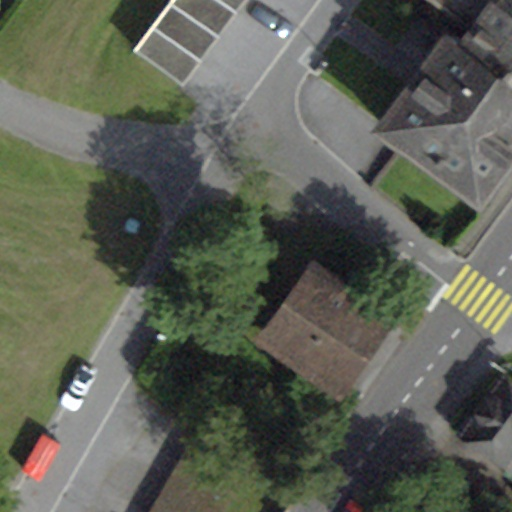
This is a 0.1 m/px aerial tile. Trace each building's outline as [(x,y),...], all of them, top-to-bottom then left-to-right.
[(171,0),(153,25),(201,60),(219,36),(171,0)] [(170,0),(171,0),(219,36),(244,0),(170,0)] [(464,39),(511,76),(511,6),(503,0),(439,0),(474,26),(464,39)] [(183,84),(201,60),(153,25),(135,49),(183,84)] [(380,123),(480,197),(511,153),(511,76),(464,39),(450,29),(380,123)] [(315,264),(267,331),(339,383),(387,316),(315,264)] [(511,383),(503,377),(464,431),(511,467),(511,383)] [(223,511),(252,461),(200,431),(153,511),(223,511)]
